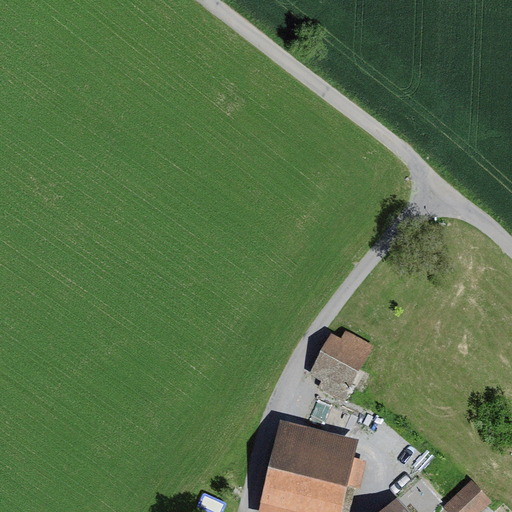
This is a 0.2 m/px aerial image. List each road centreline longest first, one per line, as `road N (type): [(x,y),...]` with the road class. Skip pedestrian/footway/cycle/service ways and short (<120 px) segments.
road 1 (residential): [(441,181),(354,277),(295,361),(264,436),(247,511)]
road 2 (residential): [(441,181),(216,0)]
